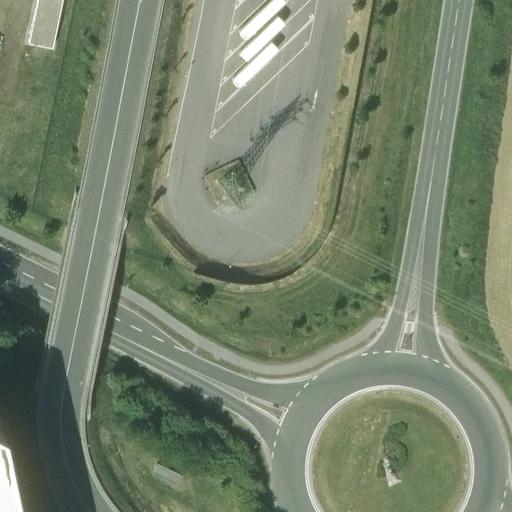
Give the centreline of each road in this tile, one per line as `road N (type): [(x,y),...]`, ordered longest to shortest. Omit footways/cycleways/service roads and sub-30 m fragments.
road 1 (primary): [(461,0),(419,269)]
road 2 (secondary): [(0,275),(208,382)]
